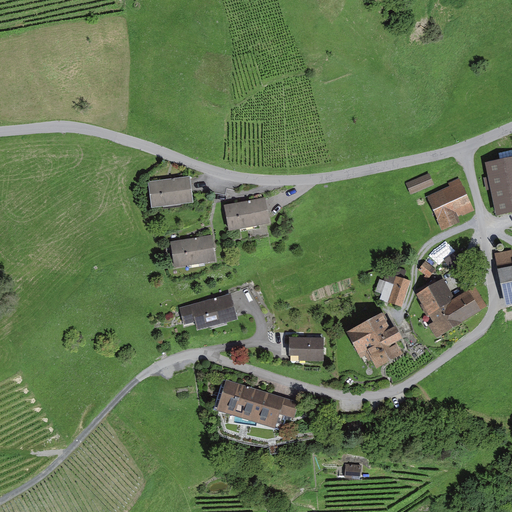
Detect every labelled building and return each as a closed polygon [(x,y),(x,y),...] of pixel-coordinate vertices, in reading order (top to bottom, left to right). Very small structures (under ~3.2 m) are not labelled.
[(511,155),(485,162),(496,215),(511,211),(511,155)] [(412,194),(435,184),(430,172),(407,183),(412,194)] [(451,186),(428,196),(442,229),(461,221),(459,217),(476,209),(461,177),(450,183),(451,186)] [(190,178),(148,182),(150,207),(192,203),(190,178)] [(265,200),(223,204),(226,230),(268,226),(265,200)] [(213,237),(171,241),(173,267),(216,263),(213,237)] [(444,256),(457,249),(453,241),(440,248),(444,256)] [(511,249),(496,253),(506,305),(511,303),(511,249)] [(457,252),(445,259),(450,267),(462,260),(457,252)] [(437,270),(426,261),(419,269),(430,278),(437,270)] [(403,306),(412,281),(405,279),(408,271),(399,268),(397,276),(391,274),(389,282),(381,279),(375,297),(403,306)] [(444,279),(416,294),(433,324),(421,331),(426,340),(434,335),(436,340),(481,312),(480,311),(488,306),(476,287),(470,291),(468,290),(455,298),(444,279)] [(232,294),(180,307),(189,333),(239,318),(232,294)] [(380,313),(344,332),(358,359),(365,355),(373,370),(401,355),(394,342),(400,339),(393,325),(388,327),(380,313)] [(324,338),(288,338),(288,361),(324,361),(324,338)] [(298,403),(223,380),(213,411),(271,429),(276,415),(293,420),(298,403)] [(361,468),(346,466),(345,478),(360,479),(361,468)]
